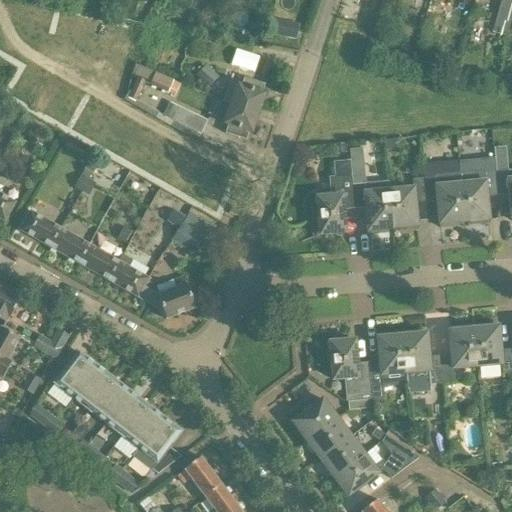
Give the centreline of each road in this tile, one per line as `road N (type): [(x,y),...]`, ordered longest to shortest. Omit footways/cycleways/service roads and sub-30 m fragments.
road 1 (residential): [(233,293),(328,0)]
road 2 (residential): [(233,293),(511,268)]
road 3 (residential): [(0,259),(196,370)]
road 4 (residential): [(196,370),(301,511)]
